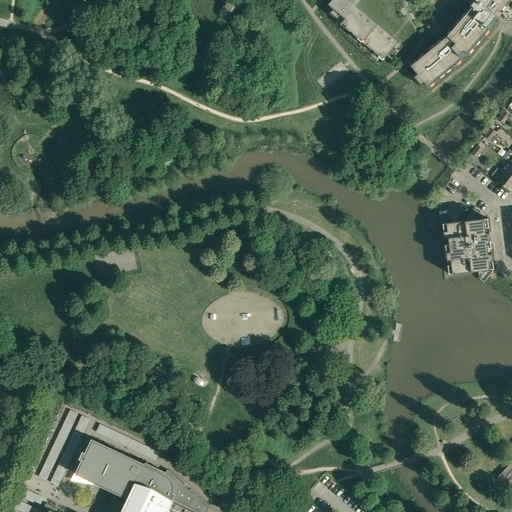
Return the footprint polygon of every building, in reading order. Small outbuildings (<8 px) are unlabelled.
[(401,44),(392,37),(357,6),(362,0),(330,0),(327,4),(333,10),(329,14),(337,20),(338,19),(341,22),(340,24),(341,24),(342,23),(346,26),(345,27),(358,38),(359,37),(363,40),(361,42),(362,42),(363,41),(367,44),(366,45),(379,57),(380,55),(383,58),(382,60),(383,60),(387,55),(392,59),(398,51),(396,49),(401,44)] [(511,0),(462,0),(470,7),(446,36),(410,65),(417,74),(413,78),(419,86),(424,82),(427,87),(462,59),(461,59),(467,54),(493,24),(491,22),(509,0),(510,0),(511,1),(511,0)] [(504,111),(501,115),(506,119),(509,115),(504,111)] [(503,123),(506,119),(501,115),(498,120),(503,123)] [(491,128),(488,132),(493,136),(496,132),(491,128)] [(489,140),(493,136),(488,132),(484,136),(489,140)] [(474,149),(479,153),(483,149),(478,145),(474,149)] [(479,153),(474,149),(471,153),(476,157),(479,153)] [(511,165),(507,161),(500,170),(511,179),(511,165)] [(511,184),(511,179),(500,170),(493,178),(508,190),(511,184)] [(442,223),(443,231),(448,274),(471,271),(471,272),(483,282),(484,282),(493,270),(494,270),(487,216),(475,207),(474,207),(464,219),(465,220),(442,223)] [(194,511),(175,503),(171,511),(167,509),(168,507),(167,507),(174,494),(171,493),(172,489),(172,485),(171,480),(168,477),(164,474),(166,472),(145,462),(144,464),(92,440),(76,473),(122,495),(117,505),(125,508),(123,511),(54,511),(53,511),(55,507),(46,503),(41,511),(194,511)] [(511,461),(497,477),(508,488),(511,491),(511,461)]
